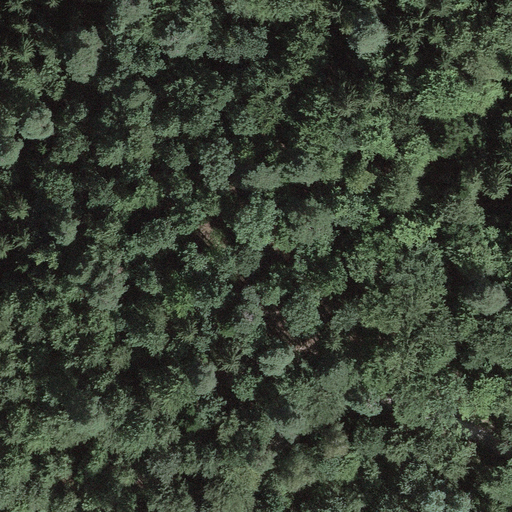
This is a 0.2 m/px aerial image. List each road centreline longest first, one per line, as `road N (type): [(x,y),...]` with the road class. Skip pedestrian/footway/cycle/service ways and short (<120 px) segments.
road 1 (track): [(251,511),(263,460),(311,405),(379,396),(511,456)]
road 2 (track): [(511,99),(403,54),(317,0)]
